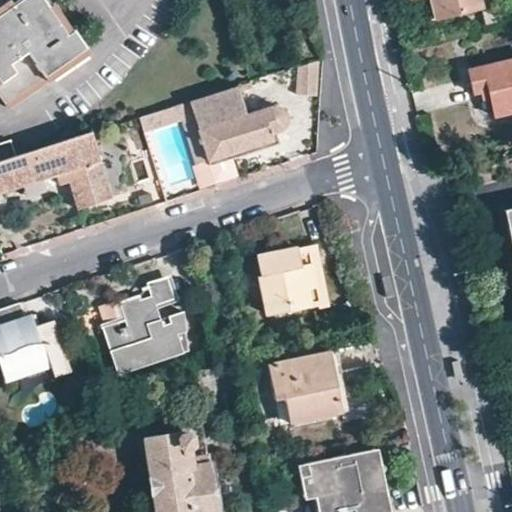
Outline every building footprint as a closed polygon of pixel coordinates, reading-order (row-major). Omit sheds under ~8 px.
[(0,77),(13,96),(79,52),(43,0),(16,0),(0,11),(0,77)] [(431,0),(435,15),(481,5),(479,0),(431,0)] [(497,21),(491,0),(479,0),(481,5),(486,23),(497,21)] [(317,95),(319,59),(294,67),(292,94),(317,95)] [(494,116),(511,111),(511,60),(467,70),(472,94),(478,92),(488,91),(491,102),(494,116)] [(240,113),(232,87),(191,101),(208,158),(228,152),(272,140),(270,132),(276,130),(279,128),(281,122),(280,115),(277,108),(272,105),(265,106),(240,113)] [(491,102),(488,91),(478,92),(481,104),(491,102)] [(191,101),(139,117),(141,123),(143,132),(178,122),(183,120),(195,161),(208,158),(191,101)] [(143,132),(141,123),(128,127),(135,150),(148,146),(143,132)] [(92,132),(16,157),(0,162),(0,195),(56,177),(60,187),(72,184),(80,209),(114,197),(92,132)] [(0,162),(16,157),(12,142),(0,145),(0,162)] [(236,179),(228,152),(208,158),(216,184),(236,179)] [(511,206),(503,209),(511,250),(511,206)] [(317,307),(329,304),(313,243),(255,258),(270,315),(316,305),(317,307)] [(117,374),(183,352),(177,334),(185,331),(180,311),(157,318),(153,301),(170,296),(165,279),(145,286),(147,291),(118,300),(124,318),(102,326),(117,374)] [(396,308),(393,292),(384,294),(388,310),(396,308)] [(47,357),(64,352),(52,315),(36,321),(39,329),(29,333),(24,318),(26,317),(21,302),(0,308),(0,364),(4,377),(49,363),(47,357)] [(36,321),(34,315),(26,317),(24,318),(29,333),(39,329),(36,321)] [(281,422),(292,419),(342,407),(334,370),(343,368),(337,346),(269,362),(276,397),(281,422)] [(47,357),(49,363),(52,373),(68,368),(64,352),(47,357)] [(461,373),(457,357),(449,359),(452,375),(461,373)] [(195,420),(148,428),(162,511),(227,511),(218,456),(201,459),(195,420)] [(379,450),(376,439),(366,441),(369,453),(379,450)] [(377,511),(393,508),(379,450),(369,453),(366,441),(296,459),(305,494),(315,492),(320,511),(377,511)]
